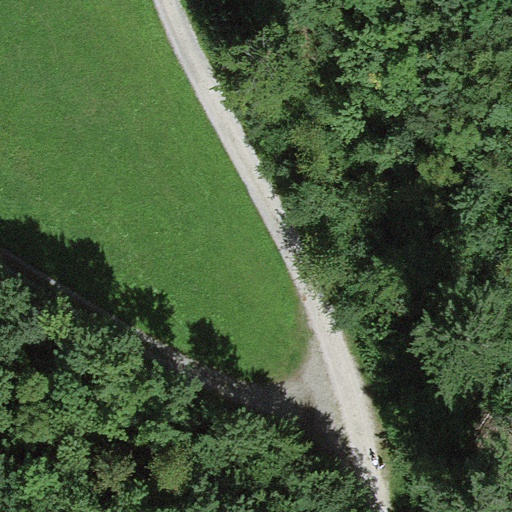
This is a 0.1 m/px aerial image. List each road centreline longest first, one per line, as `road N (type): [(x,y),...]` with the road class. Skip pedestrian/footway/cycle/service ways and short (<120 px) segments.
road 1 (track): [(161,0),(347,355),(371,480)]
road 2 (track): [(0,250),(371,480),(376,511)]
